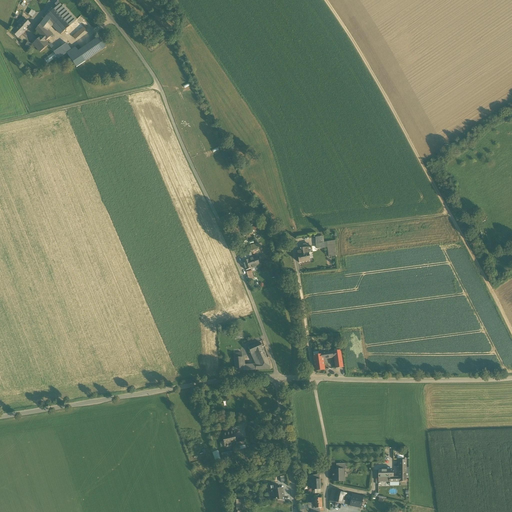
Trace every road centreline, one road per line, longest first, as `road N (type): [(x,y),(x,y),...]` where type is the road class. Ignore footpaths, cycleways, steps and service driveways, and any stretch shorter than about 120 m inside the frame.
road 1 (unclassified): [(276,378),(235,254),(159,85),(94,0)]
road 2 (track): [(511,334),(326,0)]
road 3 (track): [(449,213),(291,234),(312,378)]
road 4 (unclassified): [(0,417),(276,378)]
road 5 (unclassified): [(312,378),(511,378)]
road 6 (track): [(159,85),(0,122)]
road 7 (unclassified): [(325,511),(327,452),(312,378)]
road 8 (unclassified): [(295,511),(276,378)]
